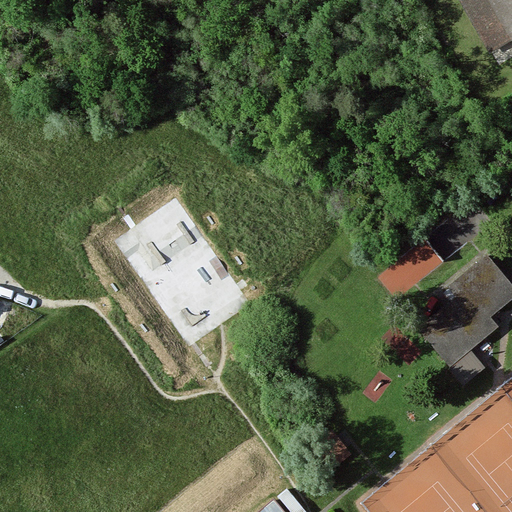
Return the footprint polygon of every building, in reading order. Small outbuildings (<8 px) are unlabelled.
[(511,0),(464,0),(463,1),(490,52),(511,39),(511,0)] [(470,200),(425,238),(443,259),(488,221),(470,200)] [(418,239),(386,274),(406,293),(438,258),(418,239)] [(458,299),(417,334),(441,362),(450,355),(457,363),(497,329),(490,319),(511,300),(511,288),(486,258),(449,289),(458,299)] [(485,369),(471,354),(450,373),(463,388),(485,369)] [(332,427),(303,447),(323,474),(351,454),(332,427)]
